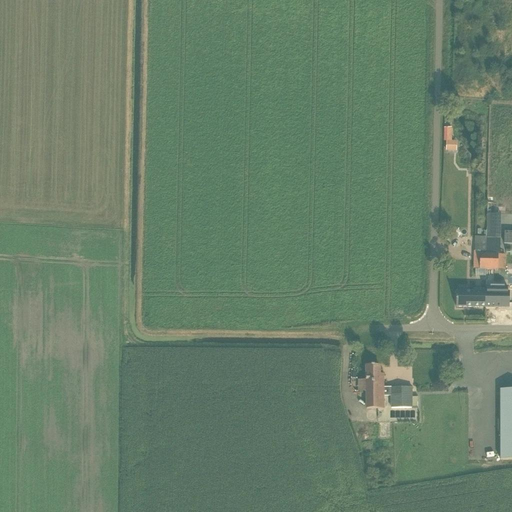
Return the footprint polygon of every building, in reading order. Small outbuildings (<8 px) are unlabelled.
[(453,127),(444,127),(444,140),(446,140),(446,151),(457,151),(457,140),(452,140),(453,127)] [(499,270),(499,239),(485,238),(485,245),(485,270),(499,270)] [(474,269),(485,270),(485,245),(480,245),(480,252),(474,251),(474,269)] [(456,307),(484,308),(485,290),(473,289),(473,292),(456,292),(456,307)] [(511,308),(511,290),(485,290),(484,308),(511,308)] [(379,366),(366,366),(366,380),(366,381),(366,391),(367,408),(384,408),(384,396),(392,396),(392,409),(417,409),(417,398),(412,398),(412,388),(383,388),(383,375),(380,375),(379,366)] [(418,388),(417,407),(481,407),(481,389),(418,388)] [(511,390),(500,390),(501,460),(511,460),(511,390)] [(412,416),(412,446),(458,447),(459,416),(412,416)] [(398,462),(398,498),(482,497),(482,461),(398,462)]
